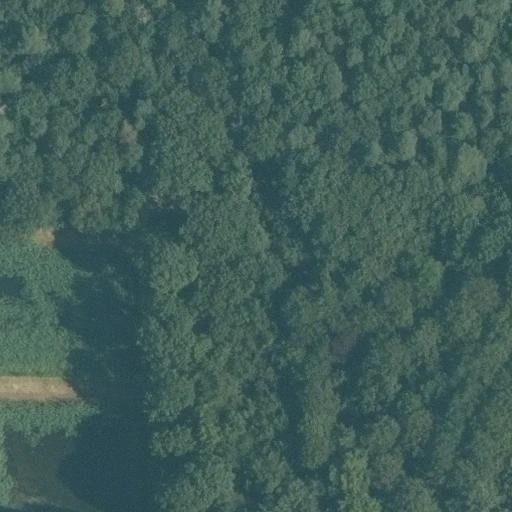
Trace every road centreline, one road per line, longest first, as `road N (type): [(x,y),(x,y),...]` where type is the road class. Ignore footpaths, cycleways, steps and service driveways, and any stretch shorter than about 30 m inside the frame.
road 1 (track): [(511,254),(179,222)]
road 2 (unknown): [(179,222),(185,511)]
road 3 (unknown): [(179,222),(0,204)]
road 4 (track): [(511,367),(451,511)]
